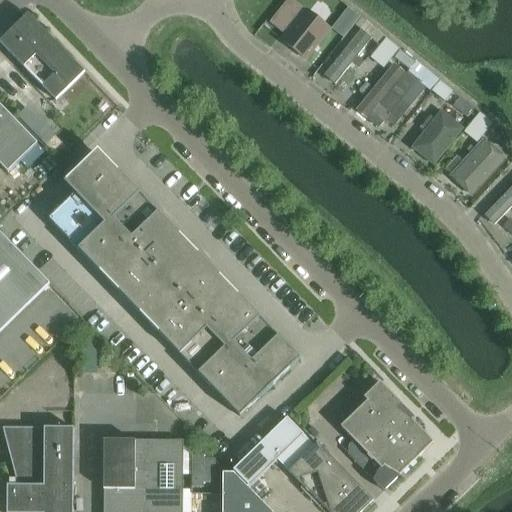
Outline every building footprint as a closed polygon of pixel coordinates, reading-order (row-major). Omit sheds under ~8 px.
[(290,0),(289,0),(270,24),(282,34),(302,9),(290,0)] [(348,9),(343,17),(355,26),(361,19),(348,9)] [(330,31),(306,12),(303,16),(283,40),(282,42),(305,61),(330,31)] [(85,75),(28,16),(0,43),(0,45),(56,103),(85,75)] [(362,29),(323,76),(334,85),(373,38),(362,29)] [(386,41),(371,60),(383,70),(398,51),(386,41)] [(400,53),(394,60),(409,72),(415,64),(400,53)] [(409,72),(405,77),(415,85),(423,92),(429,97),(432,93),(440,84),(440,83),(440,82),(416,63),(415,64),(409,72)] [(393,68),(358,111),(379,128),(385,121),(395,129),(424,94),(393,68)] [(440,84),(432,93),(445,103),(452,94),(440,84)] [(183,89),(178,94),(176,96),(186,107),(193,100),(183,89)] [(0,167),(8,176),(38,147),(0,108),(0,167)] [(442,109),(413,147),(434,164),(463,125),(442,109)] [(479,115),(464,134),(477,144),(492,125),(479,115)] [(54,137),(45,146),(61,162),(70,154),(54,137)] [(481,140),(449,176),(474,199),(507,160),(481,140)] [(75,196),(63,208),(49,221),(240,419),(289,372),(300,361),(98,152),(64,185),(75,196)] [(511,186),(483,216),(494,226),(511,208),(511,186)] [(0,333),(49,286),(0,235),(0,333)] [(368,475),(382,489),(385,489),(402,473),(403,474),(421,457),(418,454),(426,446),(426,443),(422,439),(425,436),(400,411),(403,408),(380,384),(364,400),(367,403),(340,429),(360,450),(350,459),(367,476),(368,475)] [(287,420),(233,472),(233,475),(249,491),(278,462),(289,474),(293,478),(302,487),(303,488),(322,508),(327,506),(329,511),(364,511),(373,503),(356,485),(318,446),(317,446),(315,449),(287,420)] [(4,430),(3,430),(18,488),(7,488),(6,511),(73,511),(74,430),(4,430)] [(183,443),(104,443),(104,468),(110,468),(109,511),(182,511),(183,492),(183,443)] [(191,489),(203,489),(203,484),(215,484),(215,460),(203,460),(203,448),(191,448),(191,489)] [(269,511),(233,475),(223,475),(222,511),(269,511)] [(191,511),(191,492),(183,492),(182,511),(191,511)]
